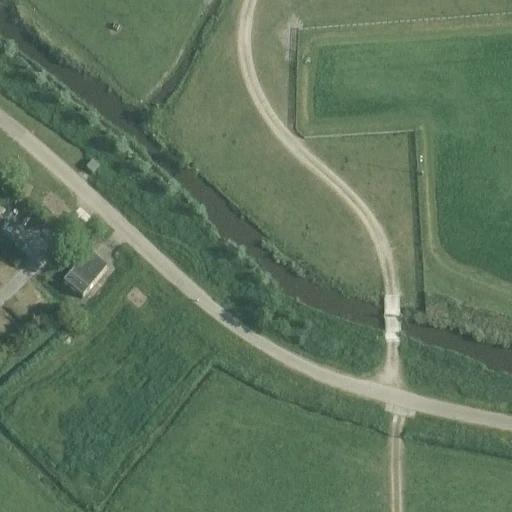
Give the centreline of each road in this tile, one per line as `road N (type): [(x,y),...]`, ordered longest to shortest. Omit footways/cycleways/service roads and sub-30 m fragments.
road 1 (unclassified): [(511,423),(318,372),(241,328),(0,122)]
road 2 (track): [(397,511),(402,399),(392,286),(371,210),(296,143),(247,79),(254,0)]
